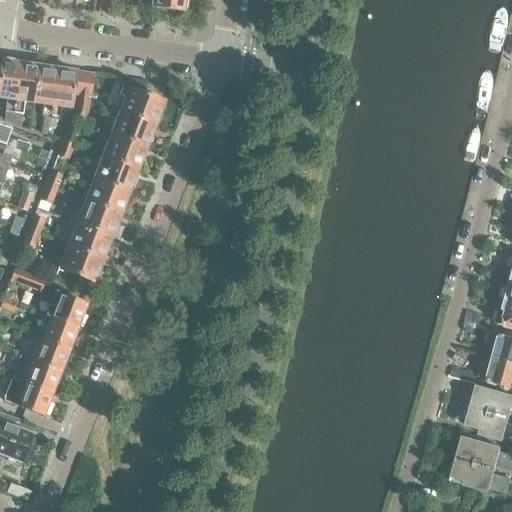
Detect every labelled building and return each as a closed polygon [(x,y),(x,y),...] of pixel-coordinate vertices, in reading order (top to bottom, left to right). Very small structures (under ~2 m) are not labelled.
[(152,0),(151,8),(183,13),(185,0),(152,0)] [(12,124),(21,64),(16,63),(14,60),(7,59),(4,61),(4,62),(2,63),(0,75),(0,97),(7,98),(4,121),(12,124)] [(21,64),(12,124),(20,127),(22,115),(23,115),(24,103),(34,105),(40,66),(37,64),(29,63),(26,65),(21,64)] [(40,67),(40,66),(34,105),(43,107),(42,118),(44,118),(42,135),(46,136),(48,137),(58,69),(53,68),(51,66),(43,64),(40,67)] [(63,70),(58,69),(48,137),(54,137),(57,120),(59,120),(61,107),(71,108),(77,72),(76,72),(74,69),(66,68),(63,70)] [(80,72),(75,106),(77,106),(89,108),(94,74),(80,72)] [(119,111),(155,125),(163,102),(123,87),(119,96),(124,98),(119,111)] [(77,106),(75,106),(74,111),(73,115),(86,121),(88,116),(89,108),(77,106)] [(155,125),(119,111),(111,133),(146,147),(155,125)] [(0,144),(22,152),(27,155),(31,146),(19,141),(18,142),(8,138),(11,129),(0,124),(0,144)] [(81,131),(69,126),(68,126),(62,141),(75,146),(81,131)] [(111,133),(102,156),(137,170),(146,147),(111,133)] [(69,161),(75,146),(62,141),(57,156),(69,161)] [(22,152),(0,144),(0,160),(2,155),(19,161),(22,152)] [(46,162),(50,153),(48,152),(41,150),(38,159),(46,162)] [(102,156),(93,179),(128,193),(137,170),(102,156)] [(44,169),(46,162),(38,159),(35,166),(43,169),(44,169)] [(9,167),(0,163),(0,182),(3,184),(9,167)] [(62,180),(50,175),(45,188),(57,193),(62,180)] [(128,193),(93,179),(85,201),(120,215),(128,193)] [(25,192),(33,195),(36,187),(28,184),(25,192)] [(52,206),(57,193),(45,188),(40,201),(52,206)] [(26,212),(33,195),(25,192),(19,209),(26,212)] [(85,201),(76,224),(111,237),(120,215),(85,201)] [(34,215),(28,230),(40,235),(46,220),(34,215)] [(20,228),(23,220),(16,217),(13,226),(20,228)] [(111,237),(76,224),(67,246),(102,260),(111,237)] [(17,236),(20,228),(13,226),(10,234),(17,236)] [(40,235),(28,231),(22,246),(34,250),(40,235)] [(102,260),(67,246),(58,269),(93,283),(102,260)] [(0,255),(0,259),(7,262),(10,254),(2,251),(0,255)] [(40,293),(46,279),(14,267),(9,282),(40,293)] [(63,285),(46,279),(40,293),(52,304),(47,316),(77,328),(87,304),(86,304),(85,305),(60,295),(63,285)] [(511,303),(511,279),(510,279),(508,289),(505,289),(502,299),(505,299),(504,302),(511,303)] [(3,298),(0,306),(0,307),(12,312),(16,303),(3,298)] [(511,303),(504,302),(501,301),(495,324),(511,329),(511,303)] [(47,316),(38,339),(69,351),(77,328),(47,316)] [(511,338),(499,335),(499,338),(495,337),(492,338),(490,345),(492,347),(495,348),(492,358),(511,363),(511,338)] [(69,351),(38,339),(30,359),(60,372),(69,351)] [(60,372),(30,359),(21,356),(17,367),(26,370),(21,382),(52,394),(60,372)] [(511,363),(492,358),(489,369),(486,368),(483,370),(482,376),(483,379),(487,380),(486,382),(511,389),(511,363)] [(52,394),(21,382),(12,404),(42,416),(42,417),(43,417),(52,394)] [(475,391),(470,409),(509,419),(510,415),(511,415),(511,397),(490,392),(489,395),(475,391)] [(509,419),(470,409),(465,426),(480,430),(478,436),(502,443),(504,438),(511,440),(511,425),(508,424),(509,419)] [(0,454),(8,458),(7,461),(17,465),(18,462),(21,463),(32,435),(0,422),(0,454)] [(456,460),(495,470),(497,466),(511,469),(511,448),(509,448),(507,454),(500,452),(501,449),(476,442),(475,446),(461,442),(456,460)] [(495,470),(456,460),(451,477),(474,483),(473,488),(489,493),(490,490),(506,495),(510,479),(494,475),(495,470)] [(26,490),(22,500),(29,502),(33,492),(26,490)]
